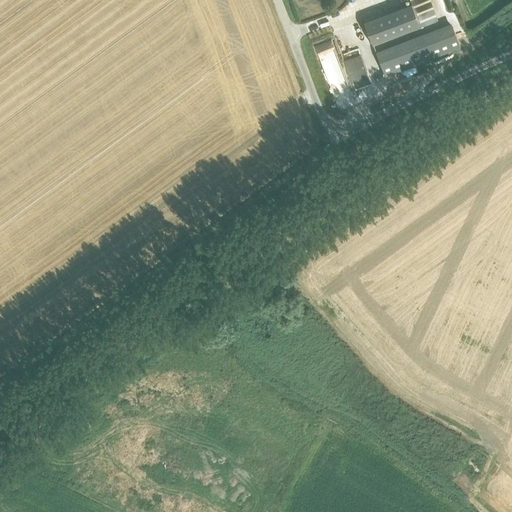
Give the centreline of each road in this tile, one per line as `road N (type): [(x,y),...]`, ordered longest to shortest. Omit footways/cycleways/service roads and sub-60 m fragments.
road 1 (unclassified): [(511,56),(341,132),(319,110),(277,0)]
road 2 (track): [(399,170),(511,84)]
